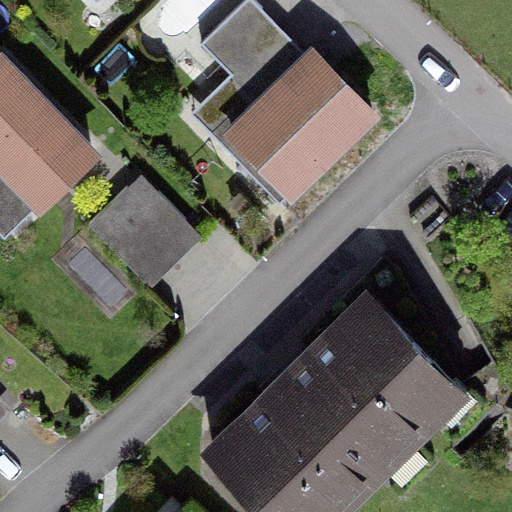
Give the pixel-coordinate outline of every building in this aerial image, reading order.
[(210,55),(236,30),(223,17),(197,42),(210,55)] [(275,202),(369,112),(308,50),(289,69),(292,72),(262,101),(255,94),(251,98),(255,102),(215,141),(275,202)] [(0,208),(15,223),(88,151),(0,61),(0,208)] [(123,187),(85,224),(142,283),(180,246),(123,187)] [(397,431),(404,438),(434,408),(430,399),(448,381),(365,297),(284,376),(289,382),(273,398),(267,392),(209,449),(269,511),(328,511),(377,464),(373,454),(397,431)]
